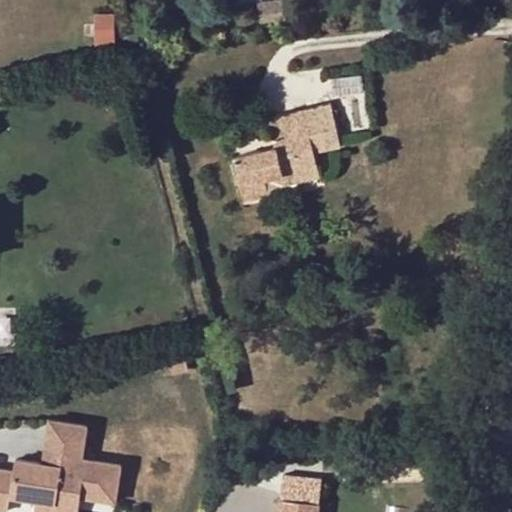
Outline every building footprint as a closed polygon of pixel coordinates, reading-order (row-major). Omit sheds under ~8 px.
[(288,8),(286,0),(259,0),(261,12),(288,8)] [(331,102),(304,108),(312,142),(339,135),(331,102)] [(276,146),(235,156),(245,200),(269,194),(266,179),(318,167),(312,142),(304,108),(269,116),(276,146)] [(269,194),(284,191),(283,185),(320,176),(318,167),(266,179),(269,194)] [(30,496),(26,511),(70,511),(74,493),(110,501),(117,466),(78,459),(85,424),(41,416),(33,455),(7,450),(3,468),(0,466),(0,509),(4,490),(30,496)] [(319,511),(320,502),(281,499),(279,511),(319,511)]
